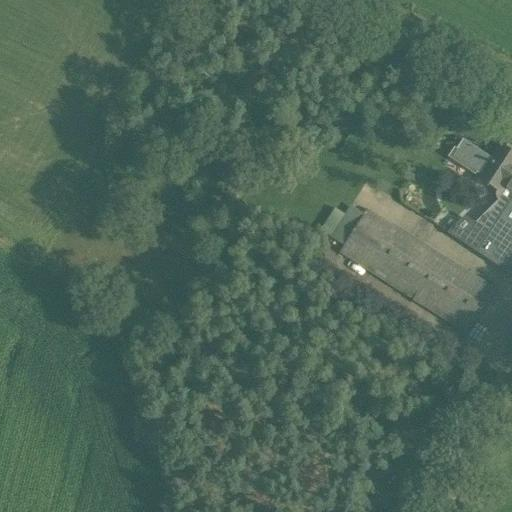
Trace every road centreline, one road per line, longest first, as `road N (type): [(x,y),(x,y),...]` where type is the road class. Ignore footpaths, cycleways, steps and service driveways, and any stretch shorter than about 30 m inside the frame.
road 1 (secondary): [(343,0),(511,84)]
road 2 (tertiary): [(440,511),(449,479),(511,375)]
